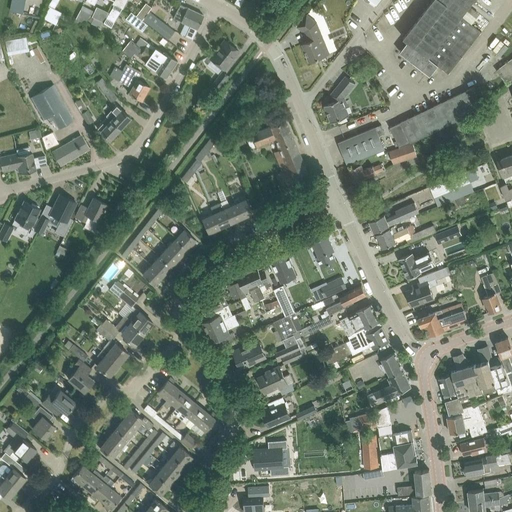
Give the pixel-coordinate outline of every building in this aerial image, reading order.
[(22,14),(25,0),(12,0),(10,12),(22,14)] [(88,0),(86,5),(92,8),(96,0),(88,0)] [(112,8),(103,23),(111,28),(120,13),(122,9),(126,0),(114,0),(112,4),(114,5),(112,8)] [(439,65),(449,73),(489,22),(470,6),(474,0),(432,0),(403,37),(408,41),(400,52),(431,76),(439,65)] [(146,3),(136,16),(137,16),(137,17),(142,20),(149,11),(151,7),(150,7),(146,3)] [(180,33),(183,35),(192,39),(204,15),(180,4),(173,18),(185,24),(180,33)] [(82,5),(73,23),(75,24),(86,21),(87,19),(89,20),(93,11),(84,6),(82,5)] [(43,19),(55,24),(61,13),(49,7),(43,19)] [(102,21),(106,12),(96,8),(92,17),(102,21)] [(128,16),(126,19),(131,23),(142,31),(147,25),(142,20),(137,17),(137,16),(136,16),(131,12),(128,16)] [(330,54),(325,44),(317,22),(307,15),(297,27),(303,32),(307,41),(302,44),(310,62),(330,54)] [(33,34),(39,22),(35,20),(29,33),(33,34)] [(162,21),(155,30),(168,40),(175,31),(162,21)] [(8,55),(29,51),(26,36),(5,40),(8,55)] [(140,38),(136,44),(144,50),(172,69),(176,62),(177,61),(177,60),(164,51),(163,53),(140,38)] [(130,39),(125,47),(131,51),(134,53),(139,56),(138,57),(145,62),(144,63),(152,68),(152,69),(157,72),(166,78),(172,69),(144,50),(136,44),(130,39)] [(224,70),(239,51),(226,41),(216,54),(214,52),(210,58),(224,70)] [(511,58),(497,70),(507,84),(511,82),(511,80),(511,58)] [(137,79),(141,72),(126,63),(117,80),(131,88),(128,93),(141,100),(149,86),(137,79)] [(218,89),(228,76),(222,71),(212,84),(218,89)] [(344,97),(355,83),(346,76),(332,92),(336,100),(324,105),(331,122),(349,115),(346,108),(348,107),(344,97)] [(109,88),(101,78),(96,82),(111,101),(117,97),(109,88)] [(44,121),(51,117),(58,129),(73,121),(53,85),(31,97),(44,121)] [(483,86),(476,89),(474,86),(400,122),(390,126),(399,147),(411,142),(465,117),(489,98),(483,86)] [(74,102),(87,123),(93,120),(80,99),(74,102)] [(116,105),(106,115),(107,116),(120,129),(130,118),(123,111),(118,107),(116,105)] [(97,128),(110,140),(120,129),(107,116),(102,122),(103,123),(97,128)] [(258,131),(252,138),(256,147),(256,148),(275,140),(279,150),(287,171),(282,173),(276,176),(280,185),(284,194),(311,183),(286,120),(258,131)] [(381,125),(348,138),(338,142),(348,164),(384,149),(379,135),(384,133),(381,125)] [(39,129),(29,131),(30,139),(41,137),(39,129)] [(246,142),(241,131),(231,135),(236,146),(246,142)] [(51,132),(41,137),(45,149),(57,143),(51,133),(51,132)] [(61,164),(88,149),(81,136),(53,152),(61,164)] [(211,136),(203,147),(208,151),(216,140),(211,136)] [(413,143),(389,151),(394,163),(417,156),(413,143)] [(209,158),(206,154),(208,151),(203,147),(195,157),(196,159),(197,159),(200,161),(202,159),(203,161),(209,158)] [(2,171),(18,167),(15,157),(18,156),(17,153),(0,157),(0,165),(1,166),(2,171)] [(33,158),(32,153),(18,156),(15,157),(18,167),(19,174),(36,170),(35,168),(47,165),(45,155),(33,158)] [(511,179),(511,175),(511,172),(511,171),(511,156),(511,155),(498,160),(506,182),(511,179)] [(153,170),(156,165),(145,159),(142,165),(153,170)] [(197,159),(196,159),(189,169),(194,173),(202,162),(200,161),(197,159)] [(363,169),(361,164),(349,169),(355,182),(384,170),(381,163),(373,167),(372,166),(363,169)] [(189,169),(181,178),(186,182),(191,176),(194,173),(189,169)] [(466,171),(430,186),(434,197),(438,205),(439,205),(473,190),(474,190),(466,172),(466,171)] [(511,196),(511,187),(509,189),(506,183),(500,185),(505,199),(511,196)] [(53,207),(50,213),(52,214),(61,219),(55,231),(64,236),(73,219),(69,217),(76,202),(70,199),(70,200),(67,198),(67,197),(59,194),(53,207)] [(254,216),(250,207),(245,195),(238,198),(234,200),(235,204),(241,218),(247,215),(249,219),(254,216)] [(88,208),(81,205),(75,217),(86,222),(89,216),(99,221),(107,204),(93,198),(88,208)] [(226,199),(221,201),(221,202),(224,209),(230,222),(241,218),(235,204),(230,206),(226,199)] [(40,209),(38,208),(39,207),(32,203),(31,204),(24,201),(12,224),(17,226),(15,230),(26,235),(30,227),(31,227),(32,225),(33,226),(37,218),(35,218),(40,209)] [(210,206),(213,214),(220,227),(230,222),(224,209),(221,202),(210,206)] [(369,221),(374,232),(383,228),(419,213),(415,202),(396,210),(397,213),(386,218),(385,214),(369,221)] [(162,210),(159,207),(152,216),(155,219),(162,210)] [(214,230),(220,227),(213,214),(202,219),(210,236),(215,234),(214,230)] [(41,215),(35,229),(42,233),(49,219),(41,215)] [(144,226),(147,229),(155,219),(152,216),(144,226)] [(13,227),(5,223),(0,231),(0,237),(6,241),(13,227)] [(405,238),(408,244),(437,232),(433,224),(415,232),(412,225),(397,232),(394,226),(375,234),(382,248),(405,238)] [(439,241),(461,233),(458,225),(436,233),(439,241)] [(140,238),(147,229),(144,226),(137,235),(140,238)] [(184,229),(176,238),(187,249),(191,244),(194,247),(198,242),(184,229)] [(327,234),(312,240),(319,256),(317,257),(321,266),(328,264),(330,263),(336,260),(332,251),(334,250),(327,234)] [(137,235),(129,245),(132,248),(140,238),(137,235)] [(167,247),(179,257),(187,249),(176,238),(167,247)] [(59,245),(56,251),(59,253),(64,255),(67,249),(59,245)] [(121,255),(125,258),(132,248),(129,245),(121,255)] [(159,256),(170,266),(179,257),(167,247),(159,256)] [(286,252),(271,259),(274,265),(273,265),(276,271),(276,270),(282,282),(296,276),(293,268),(294,268),(290,258),(289,258),(286,252)] [(408,278),(417,273),(435,265),(430,253),(415,259),(413,253),(400,259),(408,278)] [(151,265),(162,275),(170,266),(159,256),(151,265)] [(117,258),(103,277),(111,283),(121,271),(128,277),(133,271),(117,258)] [(158,280),(162,275),(151,265),(142,274),(157,287),(161,282),(158,280)] [(247,270),(260,300),(265,298),(263,294),(260,286),(265,284),(266,287),(272,285),(269,278),(267,273),(261,275),(257,265),(247,270)] [(412,306),(433,298),(427,281),(435,278),(435,280),(450,274),(447,267),(434,272),(419,277),(420,283),(418,283),(419,286),(406,291),(412,306)] [(250,290),(255,302),(260,300),(247,270),(237,274),(241,284),(236,287),(241,299),(247,296),(245,292),(250,290)] [(349,285),(359,281),(354,270),(344,274),(349,285)] [(483,297),(489,312),(491,312),(492,313),(495,312),(495,310),(502,308),(496,293),(501,291),(495,273),(483,278),(489,294),(483,297)] [(342,277),(321,286),(326,296),(346,287),(342,277)] [(124,291),(126,288),(118,281),(115,284),(114,283),(109,289),(127,303),(131,307),(132,306),(136,301),(124,291)] [(241,299),(236,287),(235,284),(228,287),(235,301),(241,299)] [(343,301),(327,308),(327,310),(324,311),(326,316),(330,315),(354,303),(353,301),(367,295),(362,284),(347,291),(341,295),(343,301)] [(283,285),(274,289),(285,316),(295,312),(283,285)] [(136,301),(138,298),(126,288),(124,291),(136,301)] [(210,297),(200,302),(205,315),(211,312),(210,312),(222,307),(224,307),(216,291),(209,294),(210,297)] [(324,300),(325,304),(334,300),(332,296),(324,300)] [(350,328),(353,333),(379,320),(372,304),(351,314),(348,316),(353,327),(350,328)] [(428,336),(468,321),(467,318),(470,317),(467,309),(464,310),(463,308),(457,311),(455,306),(442,311),(442,310),(419,318),(422,326),(424,325),(428,336)] [(213,318),(203,322),(207,332),(237,319),(237,318),(235,314),(225,319),(223,314),(225,313),(222,307),(210,312),(211,312),(213,318)] [(128,312),(124,317),(126,318),(131,322),(130,322),(144,333),(153,322),(134,308),(131,312),(128,312)] [(286,317),(275,323),(278,329),(277,330),(281,339),(285,337),(293,333),(293,332),(303,328),(303,327),(295,312),(295,311),(295,312),(285,316),(286,317)] [(303,328),(293,332),(293,333),(294,334),(301,349),(304,348),(304,347),(306,346),(301,336),(314,330),(326,324),(333,321),(330,315),(326,316),(323,318),(311,324),(303,328)] [(124,316),(115,326),(120,330),(122,332),(121,333),(127,338),(135,344),(144,333),(130,322),(131,322),(126,318),(124,317),(124,316)] [(120,330),(106,319),(102,323),(97,319),(96,320),(114,335),(115,336),(120,330)] [(237,319),(207,332),(212,342),(222,338),(224,343),(236,338),(234,332),(230,334),(228,329),(239,324),(237,319)] [(96,329),(110,341),(114,335),(96,320),(93,324),(97,327),(96,329)] [(350,340),(324,352),(329,364),(349,354),(353,352),(358,350),(359,349),(359,350),(359,349),(369,345),(371,350),(390,341),(382,325),(381,326),(378,321),(353,333),(353,334),(349,336),(350,340)] [(277,330),(273,331),(278,342),(282,340),(281,339),(277,330)] [(286,347),(275,352),(278,359),(282,357),(301,349),(294,334),(294,335),(283,340),(286,347)] [(508,337),(496,342),(500,351),(507,371),(506,371),(510,382),(511,388),(511,387),(511,363),(511,362),(511,361),(511,346),(508,337)] [(248,346),(249,347),(234,354),(241,368),(267,356),(260,341),(248,346)] [(109,350),(104,347),(101,350),(106,354),(118,364),(128,353),(115,342),(109,350)] [(73,344),(68,349),(79,358),(82,360),(86,355),(73,344)] [(301,349),(282,357),(285,363),(307,354),(304,348),(301,349)] [(97,365),(109,376),(118,364),(106,354),(101,350),(97,355),(102,359),(97,365)] [(395,352),(381,359),(383,363),(387,372),(389,376),(390,376),(403,370),(395,352)] [(491,352),(485,354),(487,360),(488,360),(496,387),(498,394),(511,389),(511,388),(510,382),(506,371),(500,356),(493,359),(491,352)] [(480,356),(482,362),(474,364),(483,391),(496,387),(488,360),(487,360),(485,354),(480,356)] [(86,374),(91,368),(82,360),(79,358),(74,365),(77,367),(68,378),(84,391),(93,379),(86,374)] [(467,366),(465,360),(461,362),(471,394),(483,391),(474,364),(467,366)] [(460,398),(471,394),(461,362),(456,363),(457,370),(452,371),(458,392),(460,398)] [(259,379),(257,380),(260,386),(262,386),(265,393),(274,389),(279,387),(279,388),(280,388),(288,384),(291,383),(293,382),(290,374),(284,376),(280,366),(271,369),(272,371),(267,373),(266,374),(258,377),(259,379)] [(375,391),(367,395),(372,405),(379,401),(379,402),(402,391),(410,387),(411,386),(403,370),(390,376),(388,377),(391,384),(382,389),(382,388),(378,390),(375,391)] [(444,396),(458,392),(452,371),(452,372),(445,374),(446,376),(440,378),(440,377),(439,377),(444,396)] [(61,377),(59,380),(67,387),(69,384),(61,377)] [(170,377),(158,391),(167,399),(176,387),(172,383),(175,380),(170,377)] [(167,399),(162,404),(167,408),(171,402),(176,406),(186,394),(176,387),(167,399)] [(50,392),(42,402),(54,412),(58,407),(66,413),(75,402),(60,390),(55,396),(50,392)] [(35,406),(38,402),(32,397),(28,393),(26,391),(22,395),(25,397),(35,406)] [(28,393),(32,397),(38,402),(40,399),(30,391),(28,393)] [(461,401),(460,398),(458,392),(444,396),(445,400),(449,413),(460,410),(458,402),(461,401)] [(176,407),(172,412),(181,419),(185,414),(195,402),(186,394),(176,406),(176,407)] [(404,398),(407,405),(415,402),(413,395),(404,398)] [(271,408),(262,412),(269,427),(291,417),(287,408),(289,407),(286,401),(285,402),(282,397),(269,403),(271,408)] [(185,414),(181,419),(186,423),(190,418),(195,422),(205,410),(195,402),(185,414)] [(152,417),(155,413),(156,412),(147,404),(142,409),(152,417)] [(45,439),(46,438),(45,438),(55,426),(48,421),(52,416),(45,410),(40,406),(32,416),(38,421),(33,428),(32,428),(45,439)] [(314,406),(296,414),(299,420),(317,412),(314,406)] [(487,430),(486,426),(477,406),(460,410),(449,413),(447,413),(451,432),(466,430),(465,427),(469,427),(470,430),(469,430),(472,436),(487,430)] [(124,412),(127,414),(123,419),(135,429),(140,422),(149,430),(153,424),(144,416),(142,419),(128,407),(124,412)] [(387,409),(374,412),(377,426),(379,436),(382,453),(380,453),(383,468),(383,469),(418,462),(412,430),(392,434),(390,423),(387,409)] [(195,422),(190,427),(195,431),(200,426),(205,430),(217,415),(212,411),(210,414),(205,410),(195,422)] [(352,432),(377,426),(374,412),(349,418),(352,432)] [(152,417),(161,424),(164,421),(155,413),(152,417)] [(214,419),(212,421),(217,425),(222,420),(217,416),(214,419)] [(129,440),(133,435),(131,434),(135,429),(123,419),(116,428),(129,440)] [(9,427),(6,431),(15,438),(9,446),(13,450),(26,460),(31,454),(32,455),(36,449),(23,438),(28,432),(14,421),(10,426),(9,427)] [(164,421),(161,424),(171,432),(173,429),(164,421)] [(511,421),(494,428),(488,431),(491,438),(495,436),(511,429),(511,421)] [(124,442),(126,444),(129,440),(116,428),(108,438),(119,448),(124,442)] [(148,436),(146,438),(150,441),(158,431),(154,429),(151,432),(148,436)] [(173,429),(171,432),(180,440),(183,436),(173,429)] [(162,432),(154,441),(158,444),(166,434),(162,432)] [(186,433),(183,436),(180,440),(190,448),(196,441),(186,433)] [(362,434),(365,468),(379,467),(377,433),(362,434)] [(472,453),(472,455),(487,451),(484,437),(460,443),(463,455),(472,453)] [(97,445),(112,457),(119,448),(108,438),(104,442),(101,440),(97,445)] [(146,438),(139,447),(142,450),(150,441),(146,438)] [(269,448),(255,449),(256,469),(270,468),(271,475),(290,473),(290,467),(289,465),(284,466),(282,448),(288,448),(288,446),(287,439),(268,441),(269,448)] [(154,441),(147,451),(150,453),(158,444),(154,441)] [(172,449),(169,453),(186,467),(189,463),(187,461),(192,456),(179,446),(175,451),(172,449)] [(139,447),(131,457),(134,460),(142,450),(139,447)] [(92,453),(101,461),(104,457),(94,450),(92,453)] [(147,451),(139,460),(142,463),(150,453),(147,451)] [(5,452),(1,458),(11,466),(16,460),(9,455),(5,452)] [(181,469),(183,471),(186,467),(169,453),(166,457),(168,459),(164,465),(176,475),(181,469)] [(508,453),(502,455),(502,453),(487,456),(487,457),(483,458),(483,459),(465,462),(467,475),(491,471),(490,466),(511,462),(508,453)] [(113,465),(104,457),(101,461),(111,469),(113,465)] [(123,466),(126,469),(134,460),(131,457),(123,466)] [(131,470),(134,473),(142,463),(139,460),(131,470)] [(2,465),(0,466),(0,473),(17,488),(26,478),(14,468),(12,470),(5,465),(4,464),(2,465)] [(78,480),(82,484),(92,472),(82,464),(70,479),(75,483),(78,480)] [(113,465),(111,469),(120,476),(123,473),(113,465)] [(159,470),(157,468),(154,472),(171,486),(174,482),(172,480),(176,475),(164,465),(159,470)] [(383,468),(364,472),(365,479),(384,475),(383,469),(383,468)] [(92,472),(82,484),(92,492),(103,477),(104,477),(94,469),(92,472)] [(415,471),(417,493),(429,492),(432,492),(429,469),(415,471)] [(168,490),(171,486),(154,472),(150,476),(153,478),(148,484),(161,494),(165,488),(168,490)] [(0,490),(9,498),(17,488),(0,473),(0,490)] [(132,486),(135,483),(123,473),(120,476),(132,486)] [(92,492),(89,495),(94,498),(96,495),(101,499),(111,488),(106,483),(109,479),(105,475),(104,477),(103,477),(92,492)] [(485,487),(497,485),(495,478),(484,480),(485,487)] [(131,494),(134,497),(142,487),(144,485),(140,482),(131,494)] [(249,497),(244,497),(244,511),(263,511),(265,511),(264,495),(270,495),(269,484),(248,486),(249,497)] [(406,485),(397,486),(398,495),(406,494),(406,485)] [(108,510),(120,495),(111,488),(101,499),(106,503),(103,506),(108,510)] [(478,490),(468,491),(470,501),(500,497),(504,496),(504,495),(503,493),(502,491),(499,492),(485,493),(484,489),(478,490)] [(389,511),(430,511),(429,494),(429,492),(417,493),(418,495),(413,496),(413,505),(389,507),(389,511)] [(131,494),(123,503),(127,506),(134,497),(131,494)] [(504,496),(500,497),(500,503),(501,504),(510,503),(509,494),(504,496)] [(500,497),(470,501),(471,511),(481,510),(487,510),(486,506),(501,504),(500,503),(500,497)] [(151,504),(149,502),(146,506),(152,511),(165,511),(168,508),(156,498),(151,504)] [(123,503),(116,511),(121,511),(126,506),(127,506),(123,503)]
